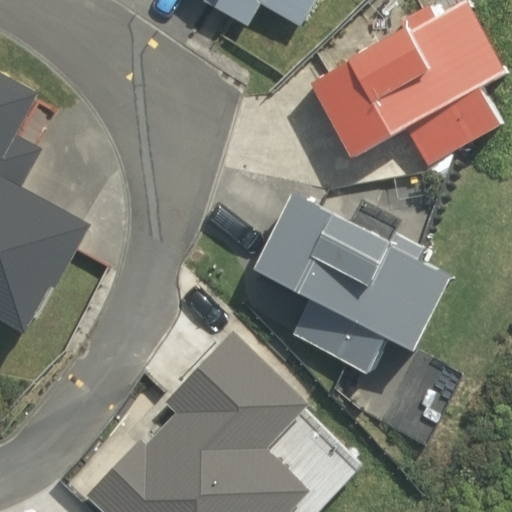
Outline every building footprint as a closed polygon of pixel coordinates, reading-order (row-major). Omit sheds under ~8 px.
[(214,0),(205,18),(254,44),(268,16),(315,40),(335,0),(214,0)] [(511,67),(483,12),(317,99),(357,175),(413,145),(431,179),(507,139),(487,101),(511,87),(511,67)] [(36,99),(0,80),(0,330),(32,347),(97,223),(29,187),(50,148),(19,131),(36,99)] [(308,193),(258,277),(319,313),(299,345),(370,387),(391,351),(416,365),(463,286),(308,193)] [(138,441),(86,496),(102,511),(289,511),(308,493),(265,451),(306,408),(231,334),(164,404),(175,414),(144,447),(138,441)]
